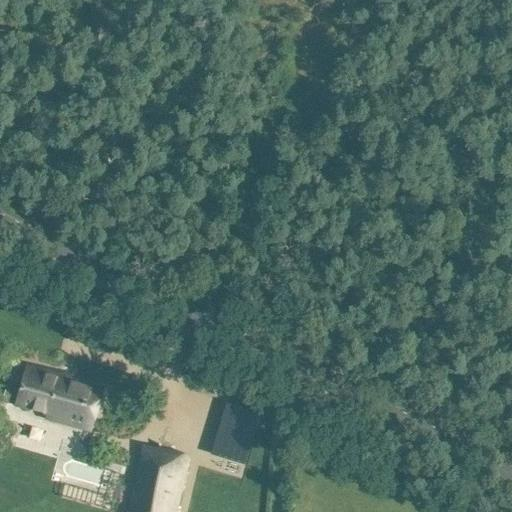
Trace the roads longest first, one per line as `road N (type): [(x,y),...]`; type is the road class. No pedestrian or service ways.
road 1 (unclassified): [(511,470),(0,231)]
road 2 (track): [(323,0),(292,45),(241,182)]
road 3 (track): [(285,366),(275,511)]
